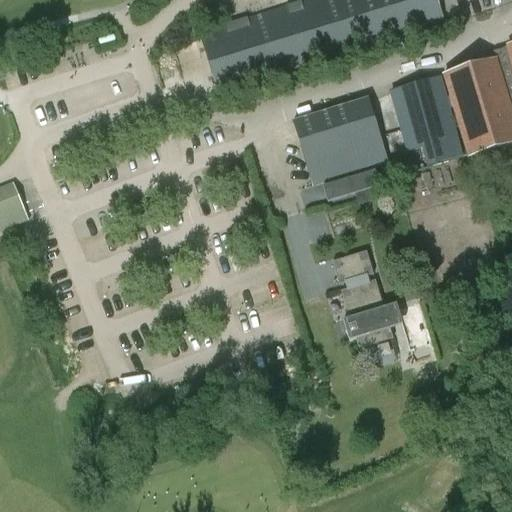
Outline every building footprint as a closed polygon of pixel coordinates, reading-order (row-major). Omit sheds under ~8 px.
[(435,0),(315,0),(201,36),(218,92),(444,24),(435,0)] [(511,146),(511,46),(492,52),(495,60),(441,76),(467,159),(511,146)] [(430,169),(462,159),(440,77),(389,92),(406,152),(423,148),(430,169)] [(312,189),(389,165),(368,99),(293,122),(312,189)] [(328,203),(354,195),(380,187),(376,171),(323,188),(328,203)] [(383,309),(375,282),(369,284),(367,277),(373,275),(366,253),(332,263),(339,286),(345,284),(347,290),(341,292),(349,319),(343,322),(349,342),(355,340),(358,350),(392,339),(389,330),(402,326),(396,305),(383,309)]
